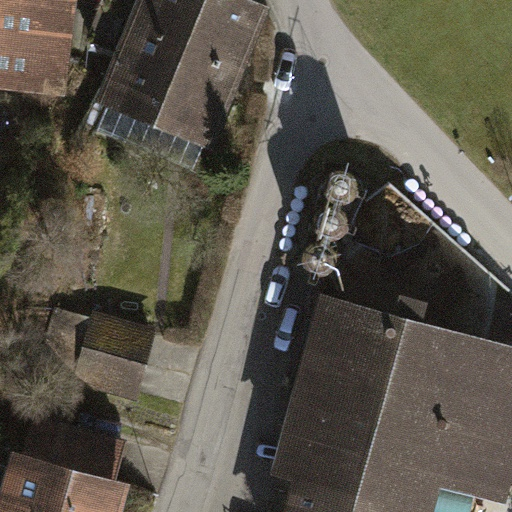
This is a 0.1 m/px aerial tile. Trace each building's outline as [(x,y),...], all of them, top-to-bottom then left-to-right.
[(82,0),(0,0),(0,107),(67,117),(82,0)] [(267,26),(205,0),(141,0),(93,114),(209,163),(267,26)] [(340,184),(330,188),(324,197),(324,207),(331,216),(341,219),(351,215),(357,207),(357,196),(351,187),(340,184)] [(328,220),(318,224),(312,232),(312,243),(319,252),(329,255),(339,251),(345,242),(345,231),(338,223),(328,220)] [(321,257),(313,259),(307,265),(306,273),(310,280),(318,283),(325,281),(331,276),(332,268),(328,261),(321,257)] [(508,511),(511,499),(511,364),(323,307),(267,492),(289,498),(285,511),(438,511),(443,497),(492,511),(508,511)] [(175,345),(93,320),(72,390),(154,415),(175,345)] [(126,452),(34,430),(25,467),(14,465),(1,511),(122,511),(126,497),(115,494),(126,452)]
